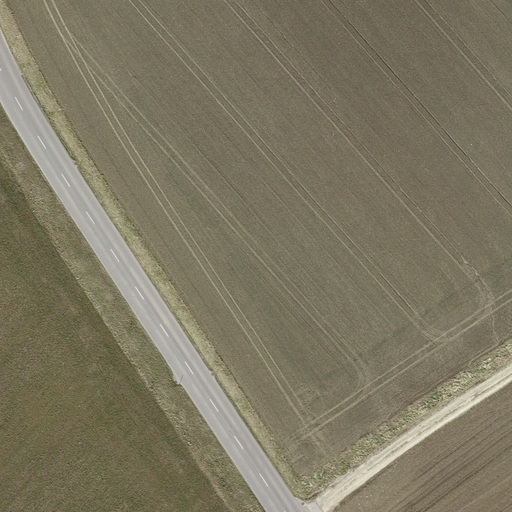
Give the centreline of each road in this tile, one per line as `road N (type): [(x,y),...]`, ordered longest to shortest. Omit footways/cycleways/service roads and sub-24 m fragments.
road 1 (tertiary): [(0,64),(41,139),(288,511)]
road 2 (track): [(511,375),(377,462),(316,511)]
